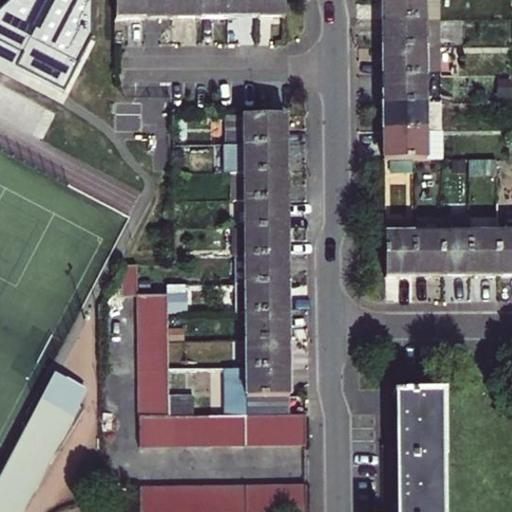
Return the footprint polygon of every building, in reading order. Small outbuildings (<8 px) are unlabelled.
[(90,40),(91,0),(7,0),(0,7),(0,67),(62,96),(90,40)] [(115,0),(116,22),(145,22),(144,0),(115,0)] [(144,0),(145,22),(173,21),(172,0),(144,0)] [(172,0),(173,21),(201,21),(200,0),(172,0)] [(200,0),(201,21),(229,21),(228,0),(200,0)] [(228,0),(229,21),(257,20),(257,0),(228,0)] [(257,0),(257,20),(287,20),(286,0),(257,0)] [(439,20),(439,0),(382,0),(383,20),(439,20)] [(383,49),(426,48),(440,48),(439,20),(383,20),(383,49)] [(383,77),(426,76),(426,48),(383,49),(383,77)] [(426,105),(426,76),(383,77),(384,105),(426,105)] [(426,105),(384,105),(384,133),(427,133),(426,105)] [(286,118),(234,119),(235,146),(286,146),(286,118)] [(427,133),(384,133),(384,162),(414,162),(440,162),(446,161),(445,133),(427,133)] [(233,175),(245,175),(286,174),(286,146),(235,146),(232,146),(233,175)] [(245,175),(245,202),(287,202),(286,174),(245,175)] [(233,175),(232,175),(232,202),(245,202),(245,175),(233,175)] [(245,202),(245,229),(287,229),(287,202),(245,202)] [(415,226),(385,226),(386,281),(416,281),(415,236),(415,226)] [(245,229),(245,259),(287,259),(287,229),(245,229)] [(511,234),(498,235),(499,280),(511,279),(511,234)] [(470,235),(441,236),(442,280),(470,280),(470,235)] [(498,235),(470,235),(470,280),(499,280),(498,235)] [(441,236),(415,236),(416,281),(442,280),(441,236)] [(287,259),(245,259),(237,259),(238,287),(246,287),(287,286),(287,259)] [(141,266),(128,266),(127,297),(142,297),(141,266)] [(246,287),(246,315),(288,314),(287,286),(246,287)] [(143,447),(310,446),(308,417),(173,418),(172,297),(142,297),(143,447)] [(246,315),(246,343),(288,342),(288,314),(246,315)] [(246,371),(288,370),(288,342),(246,343),(246,371)] [(288,370),(246,371),(227,371),(227,399),(289,399),(288,370)] [(25,511),(85,395),(50,377),(0,474),(0,511),(25,511)] [(443,511),(442,393),(394,394),(395,511),(443,511)] [(143,487),(143,511),(302,511),(311,511),(310,482),(143,487)]
